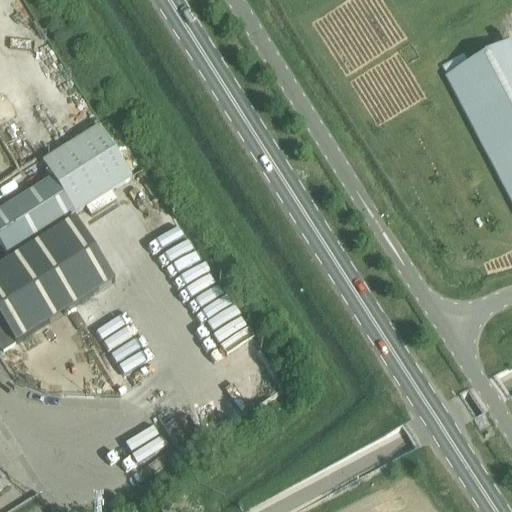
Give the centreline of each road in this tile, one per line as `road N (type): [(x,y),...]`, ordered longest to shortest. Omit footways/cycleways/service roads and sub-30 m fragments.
road 1 (secondary): [(497,511),(171,0)]
road 2 (unclassified): [(233,0),(445,331)]
road 3 (unknown): [(43,456),(98,451),(172,392),(174,344),(128,266)]
road 4 (unclassified): [(108,485),(54,474),(0,389)]
road 5 (unclassified): [(445,331),(511,432)]
